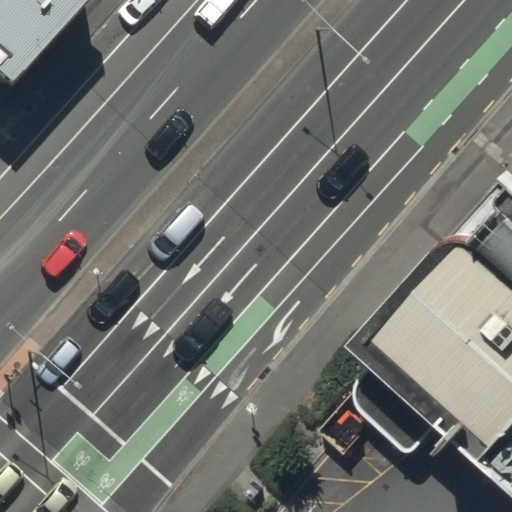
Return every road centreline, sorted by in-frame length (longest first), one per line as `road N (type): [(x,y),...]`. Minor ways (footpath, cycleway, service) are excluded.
road 1 (primary): [(466,0),(9,511)]
road 2 (primary): [(0,282),(256,0)]
